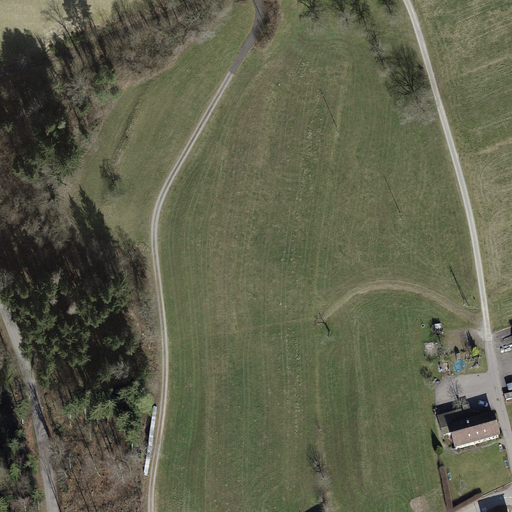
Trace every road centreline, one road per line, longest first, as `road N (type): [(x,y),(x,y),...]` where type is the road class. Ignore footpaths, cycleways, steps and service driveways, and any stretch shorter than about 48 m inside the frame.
road 1 (track): [(254,0),(260,25),(161,202),(155,234),(165,360),(151,511)]
road 2 (track): [(488,335),(458,166),(405,0)]
road 3 (unclassified): [(51,511),(21,350),(0,289)]
road 4 (track): [(61,59),(199,0)]
road 5 (residential): [(511,457),(488,335)]
